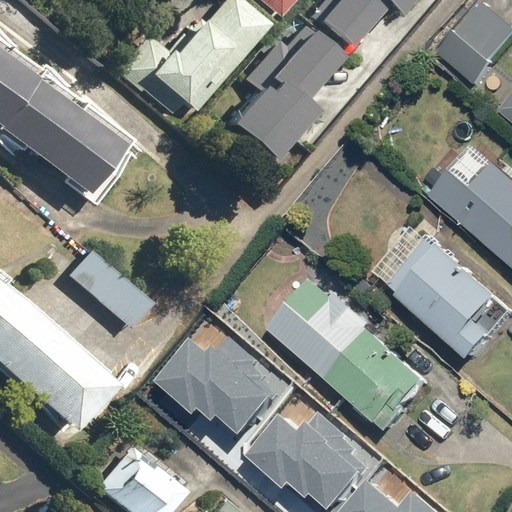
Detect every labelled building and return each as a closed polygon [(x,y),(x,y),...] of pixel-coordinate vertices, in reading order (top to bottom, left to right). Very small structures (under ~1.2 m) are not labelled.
[(195,106),(266,21),(241,0),(225,0),(209,18),(203,13),(169,53),(147,35),(117,71),(141,91),(156,73),(195,106)] [(256,0),(278,18),(293,0),(256,0)] [(334,0),(320,18),(355,46),(390,4),(402,10),(410,0),(334,0)] [(487,0),(447,52),(483,81),(511,43),(511,13),(494,0),(487,0)] [(346,52),(304,19),(286,41),(275,32),(239,77),(255,89),(229,120),(277,159),(322,104),(314,92),(346,52)] [(0,123),(96,196),(138,144),(0,42),(0,123)] [(511,167),(479,141),(435,196),(511,258),(511,167)] [(511,303),(507,299),(511,293),(511,289),(429,216),(381,270),(483,360),(511,327),(511,303)] [(154,300),(92,244),(67,272),(129,328),(154,300)] [(0,353),(78,422),(120,375),(0,270),(0,353)] [(446,375),(322,271),(275,327),(399,431),(446,375)] [(229,445),(270,480),(265,487),(293,511),(298,504),(307,511),(332,511),(357,484),(347,476),(365,456),(311,409),(293,430),(263,405),(229,445)] [(134,435),(95,480),(132,511),(166,511),(191,484),(134,435)] [(248,511),(224,491),(206,511),(248,511)]
